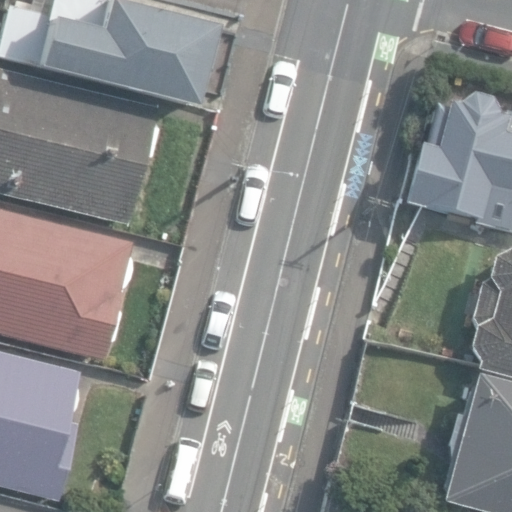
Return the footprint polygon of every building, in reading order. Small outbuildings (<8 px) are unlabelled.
[(0,0),(0,54),(188,107),(209,34),(108,6),(109,0),(39,0),(38,8),(10,0),(0,0)] [(0,193),(121,224),(137,165),(149,155),(154,130),(149,119),(153,105),(0,67),(0,193)] [(511,233),(511,113),(504,112),(502,119),(497,118),(488,106),(468,101),(451,109),(450,112),(433,109),(424,146),(413,151),(399,206),(511,233)] [(0,334),(100,360),(103,346),(113,337),(119,312),(116,299),(117,292),(125,285),(130,263),(126,251),(128,243),(0,210),(0,334)] [(511,250),(510,249),(507,257),(492,261),(468,351),(479,365),(477,374),(511,383),(511,250)] [(0,486),(56,500),(76,426),(62,422),(74,412),(78,390),(76,380),(77,373),(0,354),(0,486)] [(445,501),(487,511),(511,511),(511,388),(475,379),(465,417),(455,415),(446,450),(457,453),(445,501)]
